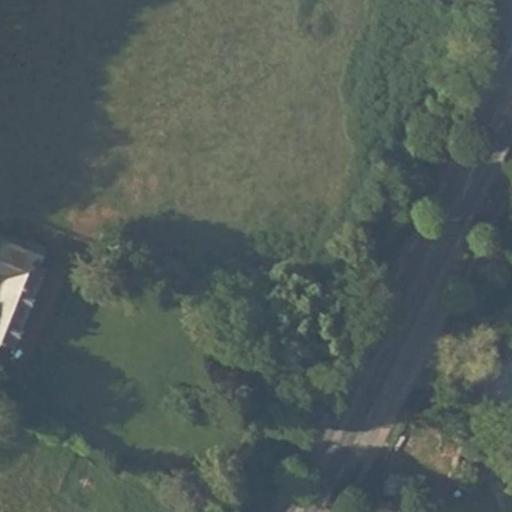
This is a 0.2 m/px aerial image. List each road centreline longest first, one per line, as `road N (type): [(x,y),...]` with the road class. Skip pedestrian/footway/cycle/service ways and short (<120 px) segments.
road 1 (secondary): [(490,141),(462,174),(289,511)]
road 2 (secondary): [(314,511),(484,179),(490,141)]
road 3 (unknown): [(387,320),(503,455),(511,483)]
